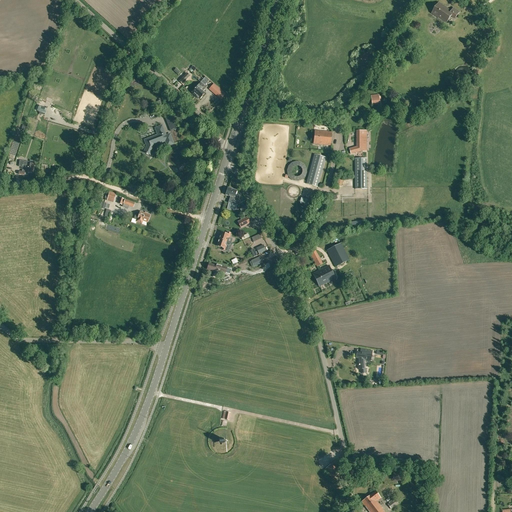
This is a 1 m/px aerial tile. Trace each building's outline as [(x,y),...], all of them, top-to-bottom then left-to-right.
[(431,14),(439,19),(446,24),(451,17),(455,19),(460,12),(454,7),(452,10),(439,2),(431,14)] [(398,43),(395,48),(400,51),(403,47),(398,43)] [(191,76),(188,74),(187,73),(179,81),(182,84),(191,76)] [(195,96),(202,89),(206,85),(210,81),(206,77),(198,86),(198,85),(198,86),(196,85),(194,87),(195,89),(192,92),(193,93),(193,94),(195,96)] [(223,92),(213,84),(210,89),(219,96),(223,92)] [(208,87),(206,85),(202,89),(195,96),(198,99),(199,99),(200,99),(206,93),(204,91),(208,87)] [(380,104),(380,103),(380,97),(379,94),(371,95),(373,105),(380,104)] [(39,105),(37,111),(45,114),(47,109),(39,105)] [(171,132),(177,129),(173,119),(167,121),(171,132)] [(168,146),(173,144),(177,145),(179,141),(176,131),(169,133),(170,134),(166,136),(162,126),(156,128),(159,135),(153,138),(151,139),(151,138),(145,140),(146,143),(147,146),(144,153),(150,155),(155,145),(166,141),(168,146)] [(313,144),(330,146),(332,132),(315,131),(313,144)] [(357,131),(357,147),(349,149),(351,154),(361,151),(366,151),(366,131),(357,131)] [(314,155),(306,184),(317,187),(325,158),(314,155)] [(355,189),(367,189),(366,159),(355,159),(355,189)] [(29,162),(23,161),(20,161),(19,167),(26,168),(26,171),(22,170),(22,172),(19,172),(19,175),(24,175),(28,175),(28,173),(33,174),(34,164),(29,164),(29,162)] [(226,195),(231,197),(229,202),(234,204),(237,205),(241,203),(239,199),(237,198),(238,196),(235,195),(237,191),(228,188),(226,195)] [(110,191),(107,201),(114,203),(116,194),(110,191)] [(397,196),(358,202),(361,222),(400,216),(397,196)] [(123,204),(124,204),(123,208),(128,209),(129,206),(133,207),(135,203),(125,199),(123,204)] [(237,205),(234,204),(229,202),(227,208),(236,211),(237,205)] [(150,215),(147,214),(145,213),(140,211),(139,215),(136,214),(134,219),(133,218),(131,222),(136,224),(137,221),(141,223),(142,221),(147,222),(148,223),(150,215)] [(241,228),(250,223),(247,217),(238,222),(241,228)] [(219,239),(226,241),(228,238),(229,238),(231,233),(228,232),(227,234),(221,232),(219,239)] [(226,241),(219,239),(217,246),(223,248),(222,250),(225,251),(226,246),(225,245),(226,241)] [(336,267),(349,260),(341,243),(327,250),(336,267)] [(256,248),(259,254),(266,250),(263,245),(256,248)] [(317,267),(322,264),(315,251),(310,253),(317,267)] [(251,261),(254,267),(262,263),(260,257),(251,261)] [(215,269),(230,274),(231,269),(217,264),(216,266),(209,264),(207,269),(210,270),(210,271),(214,272),(215,269)] [(319,286),(335,278),(329,266),(313,274),(319,286)] [(371,360),(372,351),(364,350),(363,353),(357,352),(356,358),(359,358),(360,365),(359,366),(359,369),(360,369),(360,370),(361,369),(361,373),(366,373),(366,369),(365,369),(364,359),(371,360)] [(224,411),(223,413),(222,419),(229,420),(230,413),(224,411)] [(333,478),(342,471),(334,461),(325,468),(333,478)] [(405,475),(393,473),(392,479),(404,481),(405,475)] [(362,502),(369,511),(385,511),(377,501),(381,498),(376,491),(362,502)] [(387,504),(391,509),(398,503),(395,499),(387,504)]
